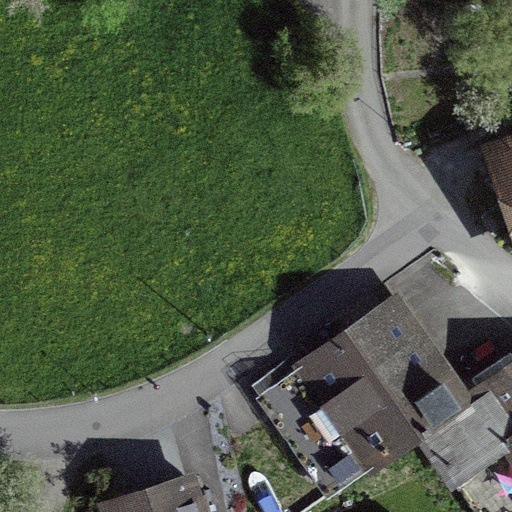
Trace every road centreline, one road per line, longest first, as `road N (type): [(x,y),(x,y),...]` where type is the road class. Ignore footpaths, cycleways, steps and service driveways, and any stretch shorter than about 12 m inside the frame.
road 1 (residential): [(433,225),(140,418),(68,434),(0,436)]
road 2 (residential): [(433,225),(371,138),(358,0)]
